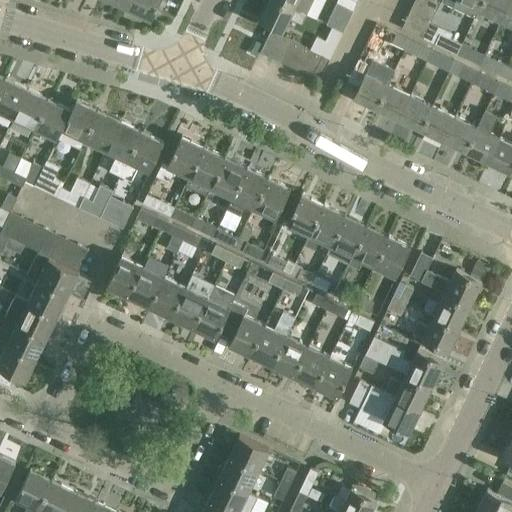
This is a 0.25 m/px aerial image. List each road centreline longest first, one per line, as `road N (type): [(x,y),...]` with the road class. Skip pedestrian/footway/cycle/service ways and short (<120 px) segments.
road 1 (tertiary): [(511,231),(184,69)]
road 2 (residential): [(50,432),(170,489),(226,384)]
road 3 (residential): [(50,432),(94,336),(113,331),(226,384)]
road 4 (residential): [(226,384),(440,485)]
road 5 (tertiary): [(184,69),(0,17)]
road 6 (residential): [(440,485),(511,340)]
